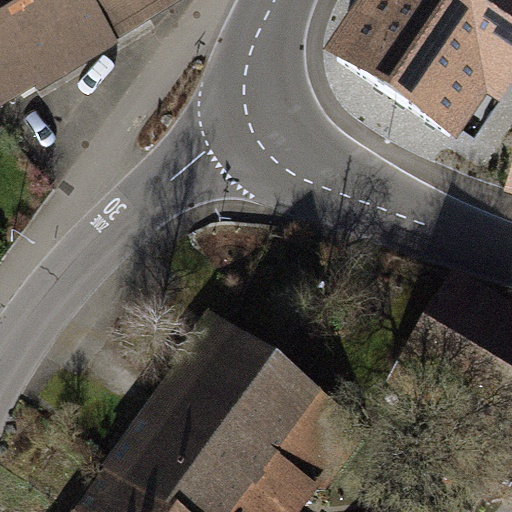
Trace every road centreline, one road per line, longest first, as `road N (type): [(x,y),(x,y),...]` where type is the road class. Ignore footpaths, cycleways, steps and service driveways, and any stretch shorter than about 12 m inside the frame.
road 1 (residential): [(0,377),(34,312),(163,185),(252,130)]
road 2 (residential): [(511,247),(360,200),(290,167),(252,130)]
road 3 (residential): [(276,0),(243,71),(252,130)]
